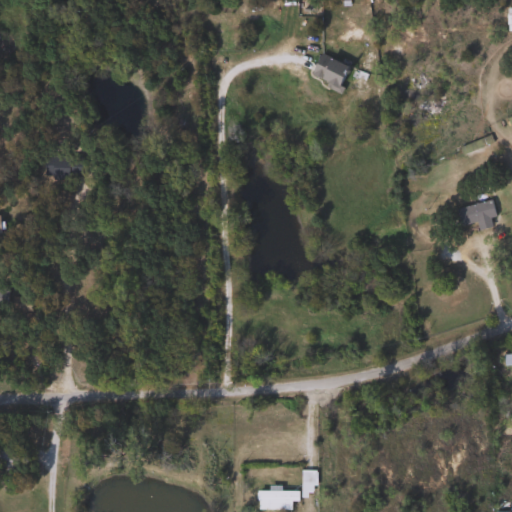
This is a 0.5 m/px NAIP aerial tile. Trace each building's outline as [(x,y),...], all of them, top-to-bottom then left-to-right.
[(327,90),(308,68),(325,53),(344,75),(327,90)] [(78,157),(78,178),(41,178),(41,157),(78,157)] [(451,210),(488,201),(492,218),(486,219),(489,228),(476,231),(474,222),(455,227),(451,210)] [(511,389),(510,366),(501,366),(500,356),(511,354),(511,389)] [(312,472),(312,485),(300,485),(300,472),(312,472)] [(288,510),(254,510),(254,492),(294,492),(294,501),(288,501),(288,510)]
